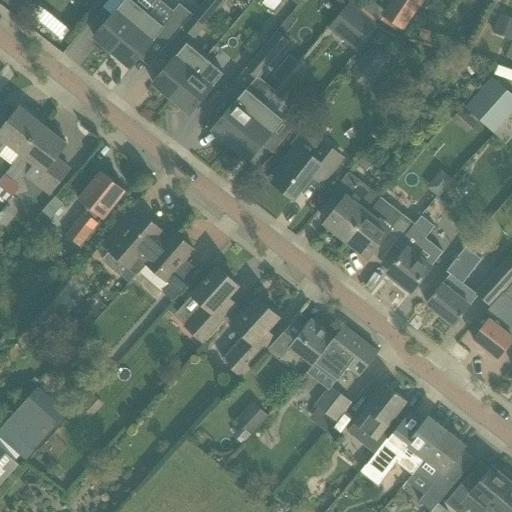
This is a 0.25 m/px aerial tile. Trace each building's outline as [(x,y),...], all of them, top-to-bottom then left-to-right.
[(112,53),(146,12),(131,0),(125,0),(94,38),(112,53)] [(182,28),(193,38),(224,1),(222,0),(205,0),(193,15),(182,28)] [(393,0),(383,17),(403,30),(422,0),(393,0)] [(377,27),(348,3),(328,27),(357,51),(377,27)] [(164,27),(155,40),(165,48),(182,28),(193,15),(179,4),(173,11),(170,16),(172,18),(164,27)] [(32,15),(31,15),(62,40),(62,39),(70,30),(39,5),(32,15)] [(155,40),(164,27),(146,12),(112,53),(131,68),(155,40)] [(511,17),(499,13),(492,32),(511,40),(511,17)] [(421,28),(418,38),(419,38),(450,47),(453,38),(422,29),(421,28)] [(246,68),(258,78),(289,42),(276,32),(246,68)] [(171,99),(205,58),(187,43),(153,84),(171,99)] [(371,52),(350,71),(365,87),(385,68),(371,52)] [(190,114),(224,74),(205,58),(171,99),(190,114)] [(511,95),(492,77),(465,108),(494,134),(511,113),(511,95)] [(264,105),(246,89),(212,130),(230,145),(264,105)] [(230,145),(249,161),(283,120),(264,105),(230,145)] [(0,153),(0,154),(13,164),(43,126),(18,107),(9,119),(0,111),(0,153)] [(460,109),(451,120),(460,127),(469,117),(460,109)] [(270,180),(293,199),(316,171),(326,179),(322,184),(323,184),(335,169),(345,158),(326,141),(306,125),(292,143),(297,147),(270,180)] [(26,174),(51,194),(66,176),(52,165),(67,145),(43,126),(13,164),(26,174)] [(365,152),(357,163),(367,170),(375,160),(365,152)] [(325,224),(346,241),(376,202),(381,197),(349,172),(332,193),(333,194),(336,190),(345,197),(325,224)] [(80,201),(89,208),(66,236),(80,246),(125,190),(102,173),(80,201)] [(55,196),(42,211),(51,219),(64,204),(55,196)] [(346,241),(368,258),(389,231),(400,240),(415,224),(402,214),(403,213),(390,203),(381,197),(376,202),(346,241)] [(111,252),(103,260),(130,284),(136,276),(137,276),(140,273),(146,265),(169,238),(141,213),(108,250),(111,252)] [(404,253),(388,273),(398,281),(395,284),(407,293),(409,290),(411,292),(442,252),(426,238),(434,226),(421,215),(415,224),(400,240),(401,241),(396,247),(404,253)] [(174,233),(169,238),(146,265),(170,286),(163,293),(172,301),(200,272),(186,260),(194,251),(174,233)] [(500,294),(511,280),(511,255),(511,256),(510,255),(476,293),(490,305),(500,294)] [(185,326),(204,343),(237,307),(227,298),(238,286),(217,268),(192,295),(203,305),(185,326)] [(450,275),(427,304),(454,325),(477,296),(461,283),(450,275)] [(489,319),(473,340),(497,359),(511,340),(511,303),(504,297),(496,308),(498,310),(490,320),(489,319)] [(234,346),(222,359),(241,377),(267,350),(270,346),(276,340),(266,331),(279,318),(259,300),(245,314),(242,311),(231,324),(243,336),(238,341),(234,346)] [(276,340),(270,346),(275,350),(272,354),(288,367),(299,353),(313,364),(316,361),(334,337),(311,320),(304,328),(294,320),(289,326),(284,331),(276,340)] [(316,361),(338,380),(348,367),(360,377),(378,353),(343,326),(334,338),(334,337),(316,361)] [(365,409),(347,432),(375,454),(394,430),(387,426),(407,402),(384,384),(364,409),(365,409)] [(327,414),(341,395),(329,386),(315,405),(327,414)] [(0,437),(25,460),(68,414),(39,387),(0,429),(0,437)] [(94,394),(80,408),(90,418),(104,404),(94,394)] [(256,406),(240,425),(242,426),(243,427),(251,435),(268,416),(256,406)] [(424,423),(410,412),(371,460),(388,473),(397,463),(412,475),(415,471),(425,459),(446,432),(428,418),(424,423)] [(432,483),(436,478),(439,480),(465,447),(446,432),(425,459),(415,471),(432,483)] [(0,485),(19,465),(0,448),(0,485)] [(464,511),(468,509),(471,511),(484,511),(511,479),(511,477),(503,471),(500,474),(492,467),(477,485),(467,477),(445,503),(455,511),(464,511)] [(432,483),(419,499),(431,510),(449,488),(439,480),(436,478),(432,483)] [(511,511),(511,479),(484,511),(511,511)]
